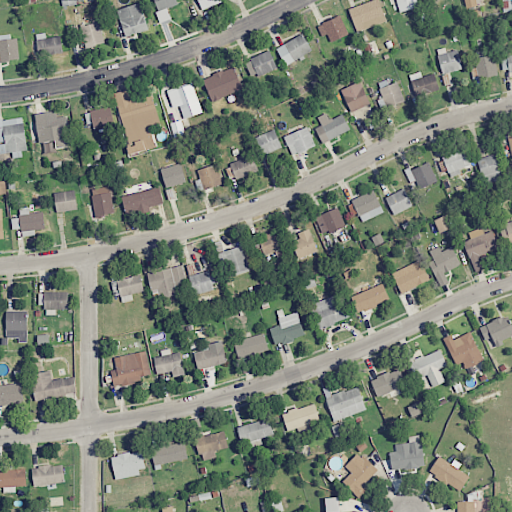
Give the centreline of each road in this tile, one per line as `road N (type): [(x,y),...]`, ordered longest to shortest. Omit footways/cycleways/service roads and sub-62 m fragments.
road 1 (residential): [(511,103),(433,124),(259,203),(159,237),(0,267)]
road 2 (residential): [(511,278),(338,359),(206,403),(0,439)]
road 3 (residential): [(297,0),(160,60),(85,83),(0,95)]
road 4 (residential): [(88,511),(89,253)]
